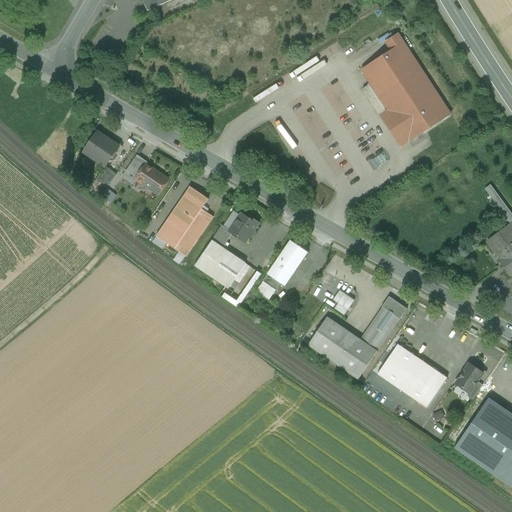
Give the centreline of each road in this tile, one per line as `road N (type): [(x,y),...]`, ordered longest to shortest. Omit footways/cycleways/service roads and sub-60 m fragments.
road 1 (residential): [(52,70),(511,333)]
road 2 (track): [(100,254),(0,346)]
